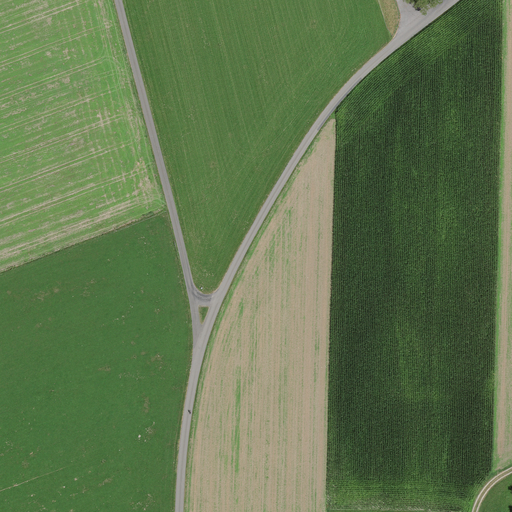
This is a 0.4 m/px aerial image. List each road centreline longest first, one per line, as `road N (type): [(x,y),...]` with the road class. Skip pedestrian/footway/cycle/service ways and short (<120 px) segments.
road 1 (residential): [(450,0),(344,96),(278,190),(199,340)]
road 2 (track): [(199,340),(118,0)]
road 3 (unclassified): [(177,511),(199,340)]
